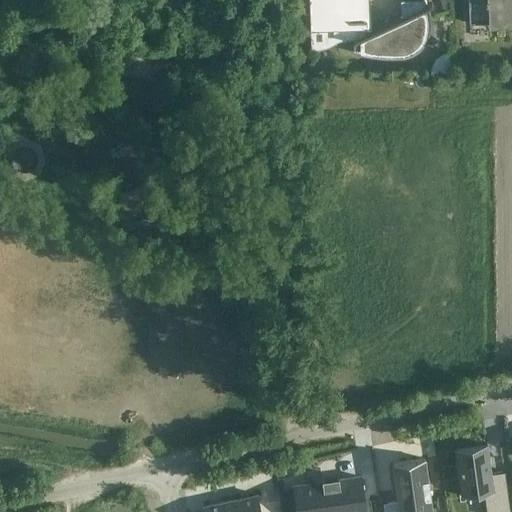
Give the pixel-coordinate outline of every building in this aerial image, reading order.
[(354,26),(368,25),(370,25),(369,0),(307,0),(309,27),(354,26)] [(368,25),(354,26),(355,37),(352,38),(353,40),(355,40),(355,50),(354,52),(380,56),(383,57),(393,57),(401,56),(409,55),(416,51),(423,46),(427,39),(429,31),(430,18),(428,6),(432,4),(431,2),(427,4),(425,0),(399,0),(400,16),(368,31),(368,25)] [(511,24),(511,0),(467,0),(468,10),(466,10),(466,18),(468,18),(468,22),(488,21),(488,25),(511,24)] [(486,445),(454,449),(461,494),(483,491),(485,511),(508,511),(510,511),(504,470),(490,472),(486,445)] [(397,500),(383,502),(384,511),(431,511),(423,457),(392,462),(397,500)] [(321,481),(294,485),(297,511),(364,511),(359,475),(338,478),(338,477),(321,479),(321,481)] [(259,511),(255,493),(203,505),(204,511),(259,511)]
